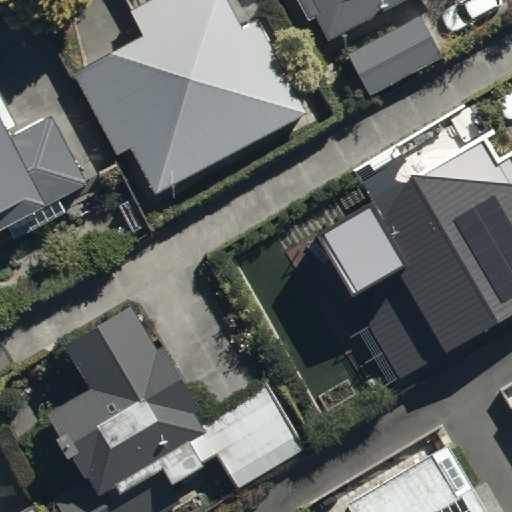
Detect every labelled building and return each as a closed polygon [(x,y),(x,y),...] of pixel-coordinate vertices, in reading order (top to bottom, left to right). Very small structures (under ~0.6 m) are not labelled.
[(177,0),(129,26),(140,49),(69,86),(113,170),(127,163),(150,206),(302,125),(276,76),(284,72),(265,36),(257,40),(254,33),(237,42),(216,3),(222,0),(221,0),(177,0)] [(306,0),(329,41),(404,0),(306,0)] [(413,11),(346,52),(368,87),(434,46),(413,11)] [(0,129),(0,223),(4,222),(11,237),(64,211),(57,195),(81,183),(46,113),(3,135),(0,129)] [(370,197),(316,228),(396,366),(511,299),(511,146),(510,143),(496,151),(484,128),(407,169),(379,213),(370,197)] [(131,296),(63,335),(87,381),(46,405),(85,474),(51,493),(61,511),(161,511),(228,474),(235,485),(301,447),(264,382),(201,418),(131,296)] [(428,445),(344,494),(354,511),(485,511),(445,443),(431,451),(428,445)] [(39,511),(34,503),(17,511),(39,511)]
